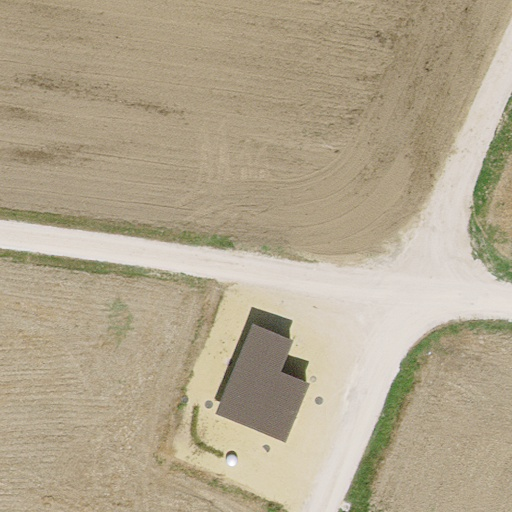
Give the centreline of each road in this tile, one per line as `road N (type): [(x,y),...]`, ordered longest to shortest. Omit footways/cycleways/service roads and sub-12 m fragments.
road 1 (track): [(511,297),(0,237)]
road 2 (track): [(511,42),(313,511)]
